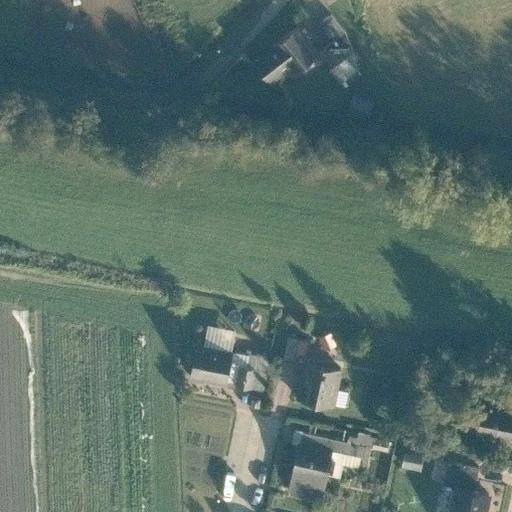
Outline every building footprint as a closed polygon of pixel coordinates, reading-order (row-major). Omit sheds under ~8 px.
[(336,16),(326,21),(335,36),(345,31),(336,16)] [(317,50),(296,25),(257,58),(278,83),(317,50)] [(334,52),(340,65),(334,67),(340,80),(361,71),(348,45),(334,52)] [(332,328),(319,334),(325,346),(338,340),(332,328)] [(281,331),(276,353),(294,357),(299,335),(281,331)] [(198,344),(192,373),(228,380),(234,351),(198,344)] [(308,356),(300,393),(335,401),(343,363),(308,356)] [(249,361),(245,386),(263,389),(267,364),(249,361)] [(511,397),(489,392),(480,434),(508,441),(511,424),(511,397)] [(301,433),(289,487),(323,495),(336,441),(301,433)] [(406,450),(402,467),(419,472),(424,455),(406,450)] [(459,464),(447,511),(487,511),(493,491),(474,486),(479,469),(459,464)]
